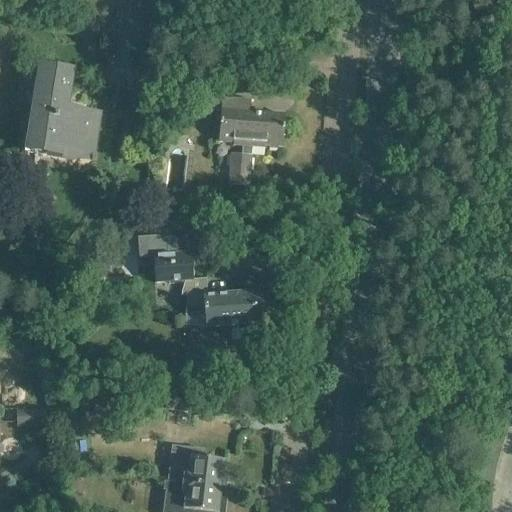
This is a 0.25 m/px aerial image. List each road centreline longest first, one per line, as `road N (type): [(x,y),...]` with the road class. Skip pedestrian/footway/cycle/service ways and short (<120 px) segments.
road 1 (residential): [(353,0),(340,160),(290,511)]
road 2 (tertiary): [(345,511),(385,0)]
